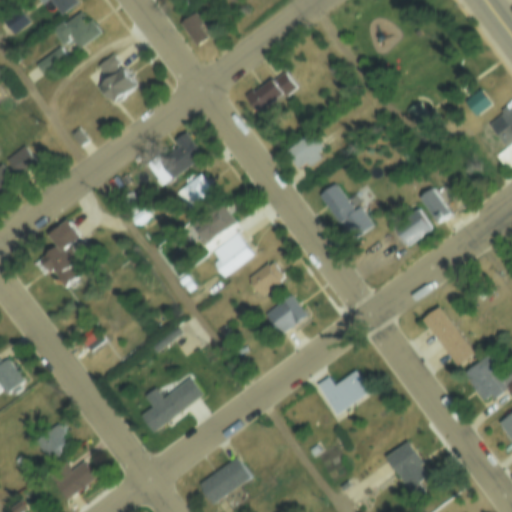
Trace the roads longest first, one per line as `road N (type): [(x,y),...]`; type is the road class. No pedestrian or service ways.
road 1 (residential): [(511,494),(136,0)]
road 2 (residential): [(511,204),(111,511)]
road 3 (residential): [(325,0),(0,246)]
road 4 (residential): [(174,511),(0,262)]
